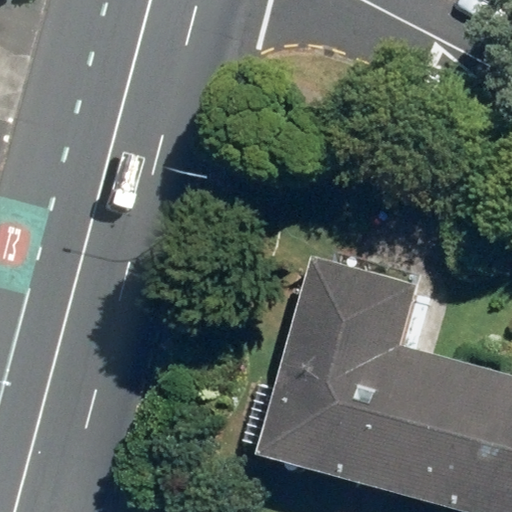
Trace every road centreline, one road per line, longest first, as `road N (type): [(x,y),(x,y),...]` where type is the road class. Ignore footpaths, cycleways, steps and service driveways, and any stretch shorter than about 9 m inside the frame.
road 1 (primary): [(152,0),(16,511)]
road 2 (residential): [(369,0),(511,74)]
